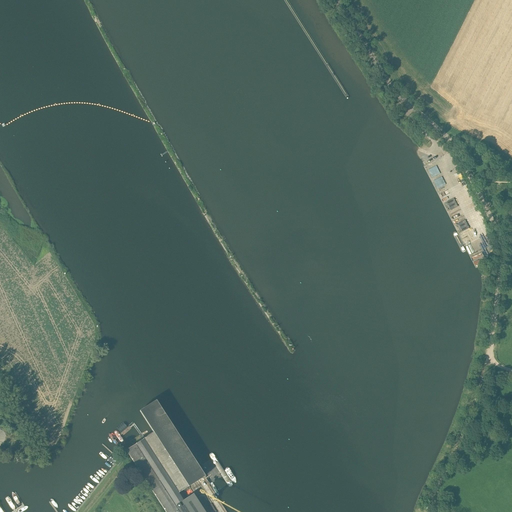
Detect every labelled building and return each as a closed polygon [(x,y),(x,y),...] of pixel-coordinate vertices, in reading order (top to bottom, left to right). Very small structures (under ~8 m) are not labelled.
[(428,169),(432,177),(440,173),(436,165),(428,169)] [(437,189),(446,185),(442,176),(434,180),(437,189)] [(446,188),(440,191),(443,198),(449,194),(446,188)] [(454,199),(446,202),(449,210),(457,207),(454,199)] [(136,443),(126,450),(126,451),(135,464),(145,480),(166,511),(205,511),(194,493),(186,499),(183,495),(181,496),(179,493),(189,486),(207,474),(205,470),(203,472),(202,471),(191,453),(179,436),(168,418),(157,401),(156,400),(140,411),(154,432),(153,432),(143,439),(143,440),(141,441),(140,442),(136,444),(136,443)]
